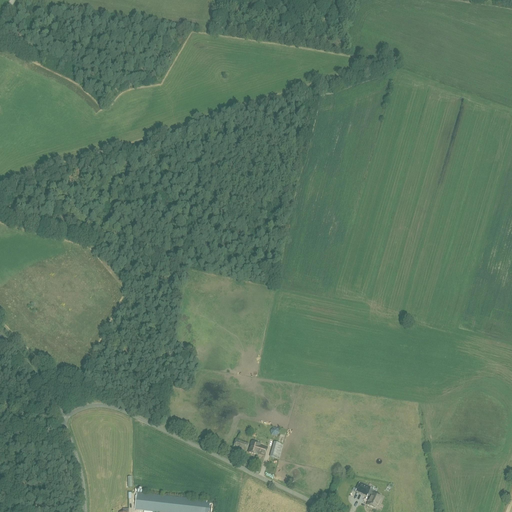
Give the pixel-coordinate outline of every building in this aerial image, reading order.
[(246,450),(248,444),(236,440),(234,447),(246,450)] [(265,455),(267,448),(259,446),(259,444),(252,442),(248,452),(256,455),(257,453),(265,455)] [(279,459),(283,445),(274,442),(270,457),(279,459)] [(360,483),(356,491),(367,496),(370,488),(360,483)] [(157,511),(205,511),(206,501),(136,493),(135,510),(144,511),(143,511),(155,511),(156,511),(157,511)] [(372,493),(367,505),(376,509),(382,498),(372,493)]
